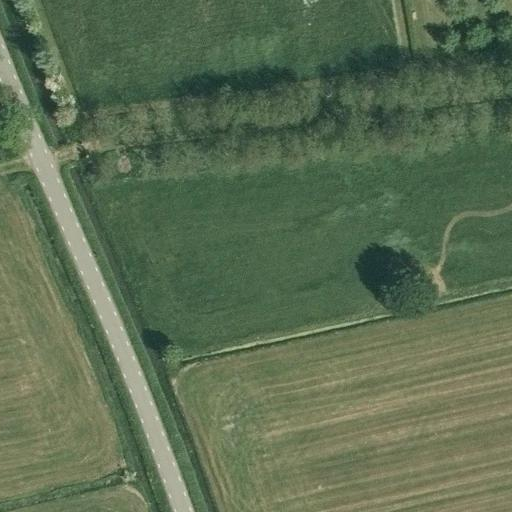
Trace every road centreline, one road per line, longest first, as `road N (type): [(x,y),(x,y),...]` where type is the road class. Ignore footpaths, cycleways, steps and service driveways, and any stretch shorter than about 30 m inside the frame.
road 1 (unclassified): [(184,511),(0,57)]
road 2 (track): [(511,91),(94,146),(42,162)]
